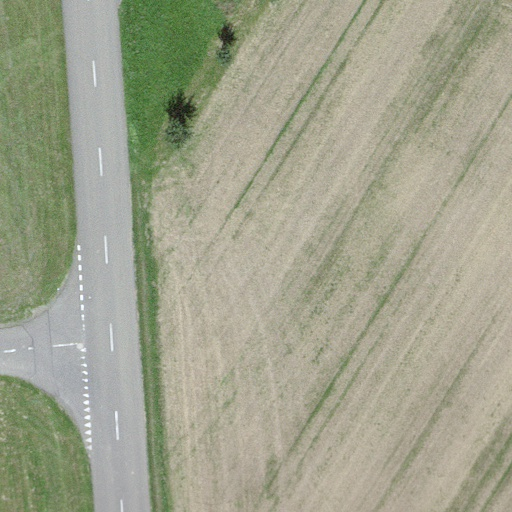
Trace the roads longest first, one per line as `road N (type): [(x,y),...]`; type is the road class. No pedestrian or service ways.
road 1 (tertiary): [(112,341),(90,0)]
road 2 (tertiary): [(123,511),(112,341)]
